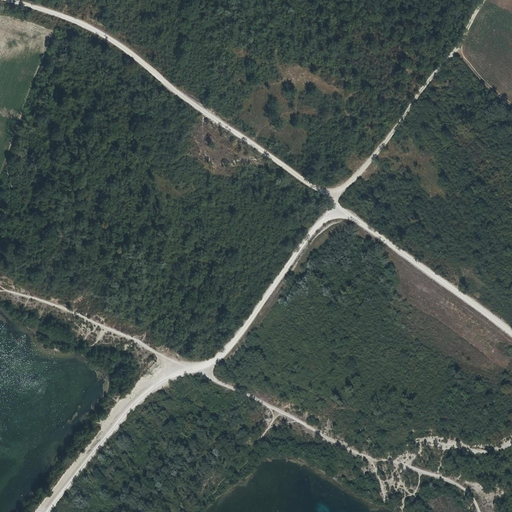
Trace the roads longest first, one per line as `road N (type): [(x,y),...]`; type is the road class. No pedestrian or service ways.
road 1 (track): [(334,202),(229,347),(139,393),(42,511)]
road 2 (track): [(334,202),(125,48),(85,24),(6,0)]
road 3 (track): [(511,332),(334,202)]
